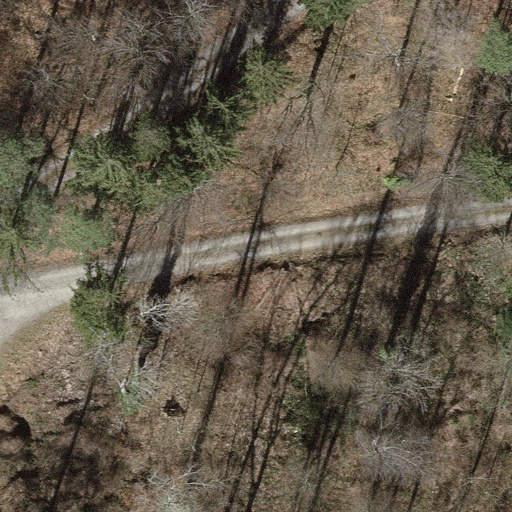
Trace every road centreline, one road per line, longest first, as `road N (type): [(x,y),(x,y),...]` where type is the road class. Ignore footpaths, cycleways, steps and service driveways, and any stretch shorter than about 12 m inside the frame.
road 1 (track): [(0,284),(511,210)]
road 2 (track): [(0,237),(25,208),(311,0)]
